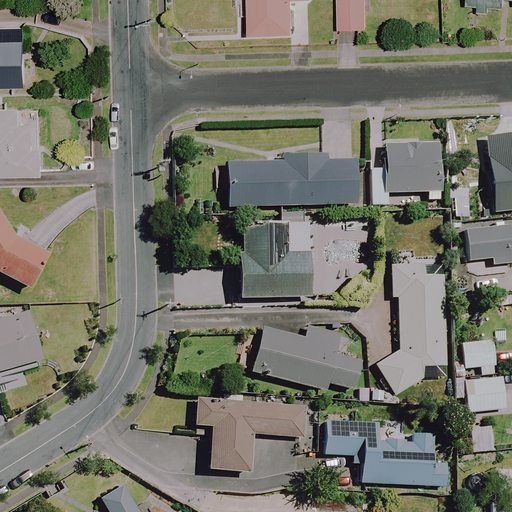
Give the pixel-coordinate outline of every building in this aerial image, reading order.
[(245,0),(245,34),(289,34),(288,0),(245,0)] [(361,0),(332,0),(333,30),(362,30),(361,0)] [(503,1),(503,0),(458,0),(458,6),(477,7),(477,14),(485,15),(485,8),(503,9),(503,1)] [(0,87),(23,87),(23,60),(38,60),(38,42),(23,42),(0,42),(0,87)] [(0,107),(0,176),(39,177),(39,108),(0,107)] [(511,211),(511,133),(484,136),(492,214),(511,211)] [(380,148),(380,171),(363,171),(363,209),(384,209),(383,195),(423,195),(423,203),(436,202),(435,147),(380,148)] [(350,206),(349,160),(319,161),(318,154),(271,155),(271,163),(216,164),(217,210),(350,206)] [(487,224),(488,230),(458,232),(460,263),(486,262),(486,267),(511,266),(511,241),(511,229),(501,229),(501,224),(487,224)] [(0,282),(23,296),(43,257),(7,239),(0,228),(0,282)] [(303,300),(302,263),(310,263),(309,244),(302,244),(302,228),(281,229),(237,230),(238,255),(228,255),(229,302),(303,300)] [(389,398),(418,381),(442,381),(441,368),(438,267),(386,269),(387,299),(391,299),(393,355),(371,367),(389,398)] [(221,302),(220,284),(190,286),(191,304),(221,302)] [(0,372),(34,364),(20,314),(0,319),(0,372)] [(332,337),(301,329),(298,341),(256,331),(245,375),(321,393),(322,387),(348,393),(355,364),(327,357),(332,337)] [(492,377),(488,342),(456,346),(460,371),(473,369),(475,379),(492,377)] [(501,410),(498,380),(460,384),(463,415),(501,410)] [(309,459),(311,442),(314,410),(187,399),(185,428),(200,429),(196,472),(245,476),(249,437),(295,441),(294,457),(309,459)] [(353,468),(353,487),(440,489),(441,465),(427,465),(427,438),(374,437),(374,425),(317,425),(316,457),(348,458),(348,468),(353,468)] [(179,511),(133,511),(119,488),(96,502),(101,511),(182,511),(181,511),(179,511)]
